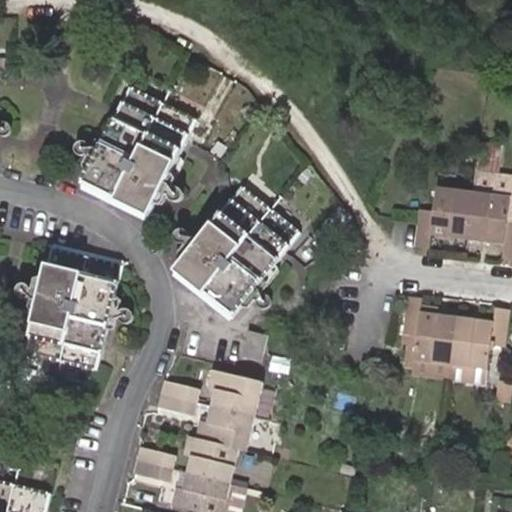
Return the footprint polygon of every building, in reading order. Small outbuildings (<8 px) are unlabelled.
[(197,118),(131,84),(116,113),(81,183),(148,216),(197,118)] [(482,143),(478,170),(500,173),(503,145),(482,143)] [(511,175),(500,173),(478,170),(476,191),(511,196),(509,220),(511,220),(511,175)] [(298,231),(241,185),(175,269),(232,314),(298,231)] [(419,209),(418,225),(416,245),(429,248),(431,233),(469,238),(475,191),(438,187),(435,211),(419,209)] [(476,191),(475,191),(469,238),(506,244),(504,257),(511,258),(511,220),(509,220),(511,196),(476,191)] [(124,264),(53,246),(27,351),(98,368),(124,264)] [(423,298),(409,296),(405,334),(409,335),(418,337),(415,358),(453,364),(459,317),(421,312),(423,298)] [(492,346),(506,347),(510,310),(497,308),(495,322),(459,317),(453,364),(489,369),(492,346)] [(262,333),(243,329),(236,356),(256,360),(262,333)] [(415,358),(418,337),(409,335),(405,368),(413,370),(413,376),(450,382),(453,364),(415,358)] [(453,364),(450,382),(487,386),(489,369),(453,364)] [(246,450),(263,383),(214,369),(209,387),(215,389),(206,422),(200,421),(196,436),(189,435),(184,453),(188,454),(179,488),(175,487),(171,502),(207,511),(222,511),(239,448),(246,450)] [(200,389),(163,379),(157,404),(193,414),(200,389)] [(511,383),(500,382),(497,401),(511,403),(511,398),(511,383)] [(177,456),(142,447),(135,472),(171,481),(177,456)] [(47,511),(52,493),(0,480),(0,511),(47,511)]
